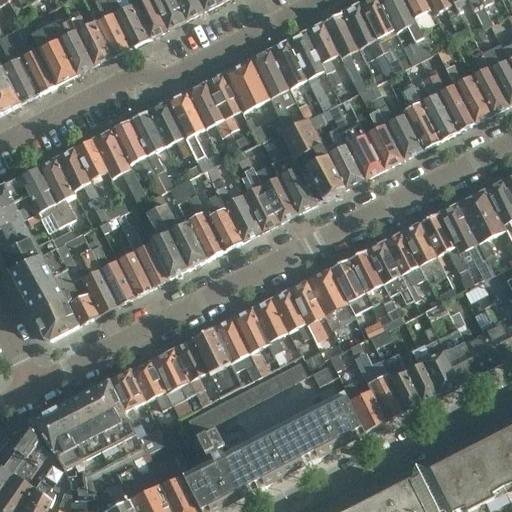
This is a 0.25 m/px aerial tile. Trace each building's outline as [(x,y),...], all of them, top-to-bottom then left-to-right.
[(29,8),(25,11),(18,0),(0,0),(0,9),(1,10),(11,5),(21,23),(34,16),(29,8)] [(18,0),(25,11),(29,8),(42,0),(18,0)] [(95,24),(113,60),(131,51),(105,0),(94,0),(104,20),(95,24)] [(105,0),(131,51),(149,42),(132,6),(122,11),(116,0),(105,0)] [(149,42),(168,33),(168,32),(151,0),(141,0),(142,1),(131,6),(132,6),(149,42)] [(151,0),(168,32),(186,23),(174,0),(151,0)] [(204,13),(197,0),(174,0),(186,23),(204,13)] [(223,4),(220,0),(197,0),(204,13),(223,4)] [(413,68),(408,59),(401,63),(394,50),(393,51),(386,38),(395,33),(378,0),(370,0),(359,6),(384,55),(395,77),(413,68)] [(423,40),(420,33),(403,0),(378,0),(395,33),(397,36),(408,30),(415,44),(423,40)] [(433,27),(431,23),(436,20),(434,18),(425,0),(403,0),(420,33),(433,27)] [(458,16),(450,0),(425,0),(434,18),(446,12),(450,20),(458,16)] [(478,0),(450,0),(456,12),(460,9),(458,5),(466,1),(473,14),(475,14),(484,32),(493,27),(484,9),(478,0)] [(479,0),(484,9),(493,4),(491,0),(479,0)] [(378,58),(384,55),(359,6),(341,15),(359,51),(371,45),(378,58)] [(324,24),(340,56),(342,60),(359,51),(341,15),(324,24)] [(86,29),(81,18),(72,23),(95,70),(113,60),(95,24),(86,29)] [(77,79),(95,70),(72,23),(63,27),(69,38),(59,43),(77,79)] [(306,33),(322,65),(340,56),(324,24),(306,33)] [(326,72),(322,65),(306,33),(288,42),(308,81),(326,72)] [(13,45),(9,37),(0,40),(0,41),(11,64),(2,69),(21,107),(40,98),(13,45)] [(13,45),(40,98),(58,89),(39,50),(30,54),(23,40),(13,45)] [(270,52),(290,90),(308,81),(288,42),(270,52)] [(77,79),(59,43),(49,48),(47,44),(38,49),(39,50),(58,89),(77,79)] [(511,44),(503,49),(509,62),(511,67),(511,44)] [(502,66),(494,49),(483,54),(492,71),(510,108),(511,107),(511,67),(509,62),(502,66)] [(446,51),(440,54),(445,65),(451,62),(446,51)] [(296,103),(290,90),(270,52),(252,61),(271,100),(277,112),(296,103)] [(510,108),(492,71),(483,54),(475,58),(482,73),(473,78),(493,117),(510,108)] [(224,75),(243,113),(244,114),(271,100),(252,61),(224,75)] [(0,117),(21,107),(2,69),(0,64),(0,117)] [(476,126),(456,87),(447,91),(438,72),(430,76),(459,135),(476,126)] [(233,118),(243,113),(224,75),(206,84),(233,138),(241,134),(233,118)] [(442,143),(459,135),(430,76),(423,80),(432,99),(422,104),(442,143)] [(476,126),(493,117),(473,78),(456,87),(476,126)] [(236,144),(233,138),(206,84),(187,94),(206,131),(217,125),(223,138),(225,137),(230,147),(236,144)] [(442,143),(422,104),(414,88),(403,93),(409,105),(414,108),(405,112),(407,116),(425,152),(442,143)] [(360,95),(359,96),(365,108),(375,103),(369,91),(360,95)] [(195,137),(206,131),(187,94),(168,104),(193,154),(198,163),(206,159),(195,137)] [(184,158),(193,154),(168,104),(148,113),(166,149),(177,143),(184,158)] [(306,106),(300,109),(306,123),(310,121),(313,119),(306,106)] [(425,152),(407,116),(395,122),(388,108),(379,112),(405,162),(425,152)] [(314,128),(334,118),(330,111),(313,119),(310,121),(314,128)] [(385,172),(405,162),(379,112),(371,116),(379,130),(367,136),(385,172)] [(130,123),(155,171),(166,193),(174,189),(156,154),(166,149),(148,113),(130,123)] [(346,120),(337,125),(340,132),(366,182),(385,172),(367,136),(362,126),(351,131),(346,120)] [(251,121),(248,123),(260,146),(267,143),(259,127),(255,130),(251,121)] [(318,206),(347,192),(328,156),(314,128),(310,121),(306,123),(282,135),(292,155),(318,206)] [(112,132),(130,167),(140,162),(145,172),(149,170),(151,173),(155,171),(130,123),(112,132)] [(131,171),(130,167),(112,132),(92,142),(108,173),(112,181),(123,175),(137,204),(146,199),(131,171)] [(339,150),(328,156),(347,192),(366,182),(340,132),(332,136),(339,150)] [(74,151),(90,183),(108,173),(92,142),(74,151)] [(97,196),(90,183),(74,151),(57,160),(74,194),(83,189),(89,200),(97,196)] [(256,151),(247,155),(250,161),(258,156),(256,151)] [(299,216),(318,206),(292,155),(273,165),(299,216)] [(67,225),(75,220),(65,200),(75,196),(74,194),(57,160),(38,169),(67,225)] [(256,174),(261,185),(263,188),(282,225),(299,216),(273,165),(256,174)] [(198,168),(186,173),(189,181),(201,176),(198,168)] [(59,229),(67,225),(38,169),(21,178),(29,196),(39,214),(49,209),(59,229)] [(0,210),(14,204),(29,196),(21,178),(0,188),(0,210)] [(487,192),(507,232),(511,242),(511,198),(504,183),(487,192)] [(226,188),(217,193),(218,196),(243,245),(264,234),(245,197),(234,203),(226,188)] [(264,234),(282,225),(263,188),(245,197),(264,234)] [(488,242),(507,232),(487,192),(459,206),(487,263),(496,258),(488,242)] [(226,254),(243,245),(218,196),(210,200),(218,216),(209,220),(226,254)] [(0,233),(23,222),(24,222),(14,204),(0,210),(0,233)] [(107,215),(111,222),(129,213),(125,206),(107,215)] [(487,263),(459,206),(440,216),(457,250),(460,256),(469,252),(477,268),(487,263)] [(207,264),(188,227),(179,232),(167,208),(158,213),(188,273),(207,264)] [(171,282),(188,273),(158,213),(149,218),(161,241),(152,245),(171,282)] [(226,254),(209,220),(206,215),(187,225),(188,227),(207,264),(226,254)] [(438,259),(457,250),(440,216),(421,226),(438,259)] [(22,245),(32,240),(33,240),(23,222),(0,233),(0,254),(1,256),(22,245)] [(108,223),(99,228),(103,235),(112,231),(108,223)] [(420,268),(438,259),(421,226),(404,234),(420,268)] [(152,245),(144,249),(134,231),(133,232),(132,229),(123,233),(134,254),(153,291),(171,282),(152,245)] [(71,233),(52,243),(56,250),(63,246),(74,241),(71,233)] [(427,281),(420,268),(404,234),(385,244),(402,278),(408,290),(427,281)] [(36,248),(32,240),(22,245),(1,256),(10,274),(56,250),(52,243),(51,241),(36,248)] [(408,290),(402,278),(385,244),(367,253),(384,287),(391,299),(402,294),(408,306),(415,303),(408,290)] [(61,295),(67,292),(75,288),(73,284),(81,279),(63,246),(56,250),(10,274),(33,318),(64,302),(61,295)] [(109,267),(99,249),(90,254),(118,309),(136,300),(117,263),(109,267)] [(391,299),(384,287),(367,253),(350,262),(373,308),(382,304),(385,308),(393,304),(391,299)] [(100,318),(118,309),(90,254),(81,259),(90,277),(82,282),(87,293),(100,318)] [(153,291),(134,254),(117,263),(136,300),(153,291)] [(355,317),(373,308),(350,262),(332,271),(355,317)] [(334,332),(341,328),(357,321),(355,317),(332,271),(310,282),(327,318),(334,332)] [(291,292),(313,336),(318,345),(329,340),(320,322),(327,318),(310,282),(291,292)] [(67,306),(72,300),(67,292),(61,295),(64,302),(33,318),(45,341),(51,343),(79,329),(67,306)] [(304,341),(313,336),(291,292),(273,301),(290,335),(299,330),(304,341)] [(453,292),(435,301),(438,307),(456,298),(453,292)] [(83,327),(100,318),(87,293),(80,297),(81,300),(72,305),(83,327)] [(276,356),(284,352),(278,341),(290,335),(273,301),(253,311),(271,347),(276,356)] [(511,307),(507,310),(498,315),(511,344),(511,307)] [(499,367),(499,366),(511,359),(511,344),(498,315),(494,308),(485,313),(493,328),(482,334),(483,336),(499,367)] [(268,374),(258,354),(271,347),(253,311),(233,321),(251,357),(261,378),(268,374)] [(458,315),(451,319),(454,326),(479,377),(499,367),(483,336),(473,341),(468,332),(467,332),(458,315)] [(233,366),(251,357),(233,321),(215,331),(233,366)] [(379,326),(364,333),(368,342),(383,335),(379,326)] [(460,386),(479,377),(454,326),(436,335),(439,343),(460,386)] [(211,377),(233,366),(215,331),(194,342),(210,375),(211,377)] [(388,336),(373,343),(377,352),(392,345),(388,336)] [(196,396),(200,394),(206,391),(200,380),(210,375),(194,342),(175,351),(196,396)] [(439,343),(418,354),(440,396),(460,386),(439,343)] [(359,346),(351,350),(355,360),(364,356),(359,346)] [(173,407),(187,400),(196,396),(175,351),(151,363),(167,396),(172,405),(173,407)] [(424,405),(440,396),(418,354),(402,362),(424,405)] [(319,356),(305,363),(310,375),(325,368),(319,356)] [(338,357),(331,361),(336,372),(344,368),(338,357)] [(424,405),(402,362),(400,358),(384,366),(408,413),(424,405)] [(172,405),(167,396),(151,363),(132,373),(147,404),(158,399),(163,409),(172,405)] [(294,368),(301,381),(307,378),(301,365),(294,368)] [(366,382),(387,424),(408,413),(384,366),(363,376),(366,382)] [(294,384),(301,381),(294,368),(288,371),(294,384)] [(318,388),(332,381),(326,369),(311,376),(318,388)] [(288,387),(294,384),(288,371),(282,375),(288,387)] [(126,415),(147,404),(132,373),(111,384),(126,415)] [(282,390),(288,387),(282,375),(275,378),(282,390)] [(276,394),(282,390),(275,378),(269,381),(276,394)] [(269,397),(276,394),(269,381),(263,384),(269,397)] [(343,390),(348,400),(351,405),(365,435),(387,424),(366,382),(355,388),(353,385),(343,390)] [(139,441),(126,415),(111,384),(32,425),(59,460),(60,460),(65,472),(71,488),(74,509),(73,511),(103,511),(96,498),(95,485),(165,448),(157,431),(139,441)] [(263,400),(269,397),(263,384),(257,387),(263,400)] [(257,403),(263,400),(257,387),(250,391),(257,403)] [(251,406),(257,403),(250,391),(244,394),(251,406)] [(244,410),(251,406),(244,394),(238,397),(244,410)] [(238,413),(244,410),(238,397),(232,400),(238,413)] [(365,435),(351,405),(348,400),(205,473),(204,473),(199,463),(189,469),(180,452),(170,458),(179,475),(181,480),(197,511),(216,511),(218,511),(244,497),(253,497),(266,490),(272,483),(297,470),(306,469),(319,462),(325,455),(350,442),(359,442),(367,438),(365,435)] [(232,416),(238,413),(232,400),(226,403),(232,416)] [(226,419),(232,416),(226,403),(219,407),(226,419)] [(219,422),(226,419),(219,407),(213,410),(219,422)] [(213,425),(219,422),(213,410),(207,413),(213,425)] [(207,429),(213,425),(207,413),(201,416),(207,429)] [(201,432),(207,429),(201,416),(194,419),(201,432)] [(194,435),(201,432),(194,419),(188,423),(194,435)] [(0,501),(34,455),(42,445),(29,430),(14,451),(18,453),(12,461),(7,458),(0,467),(0,501)] [(511,511),(511,430),(504,435),(430,472),(436,483),(450,511),(511,511)] [(206,458),(226,448),(218,432),(198,442),(206,458)] [(0,511),(23,511),(37,492),(38,490),(30,485),(52,457),(42,445),(34,455),(0,501),(0,511)] [(52,511),(65,472),(60,460),(59,460),(38,490),(37,492),(23,511),(52,511)] [(73,511),(74,509),(71,488),(65,472),(52,511),(73,511)] [(170,511),(160,491),(152,476),(142,481),(150,496),(131,505),(134,511),(170,511)] [(160,491),(170,511),(197,511),(181,480),(160,491)] [(425,511),(416,493),(410,483),(353,511),(425,511)] [(450,511),(436,483),(426,488),(416,493),(425,511),(450,511)]
